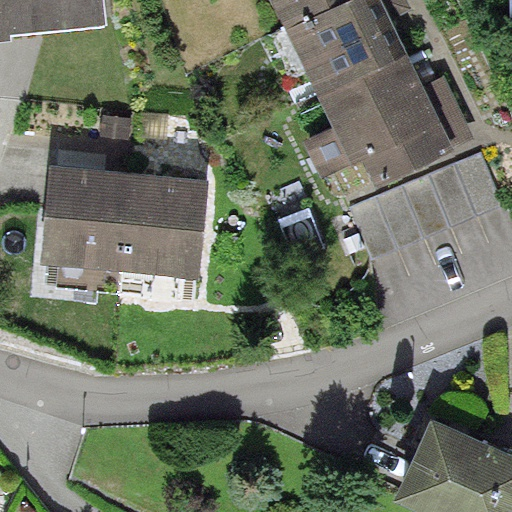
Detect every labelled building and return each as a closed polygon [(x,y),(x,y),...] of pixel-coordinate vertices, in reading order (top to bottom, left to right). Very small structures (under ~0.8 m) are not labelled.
[(93,0),(0,0),(0,21),(94,15),(93,0)] [(279,0),(284,10),(304,0),(279,0)] [(304,0),(284,10),(316,75),(402,34),(389,6),(386,0),(304,0)] [(355,147),(368,175),(458,132),(432,79),(426,82),(402,34),(316,75),(336,117),(302,134),(317,165),(355,147)] [(53,153),(44,242),(118,250),(127,160),(53,153)] [(476,158),(349,213),(371,263),(498,207),(476,158)] [(127,160),(118,250),(196,258),(205,168),(127,160)] [(511,445),(432,406),(397,477),(466,511),(499,511),(511,487),(511,445)]
